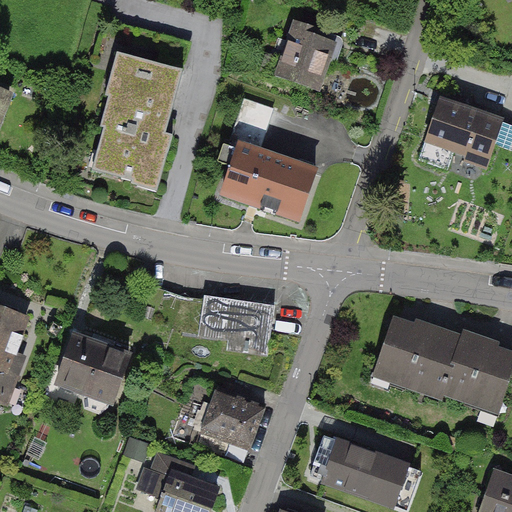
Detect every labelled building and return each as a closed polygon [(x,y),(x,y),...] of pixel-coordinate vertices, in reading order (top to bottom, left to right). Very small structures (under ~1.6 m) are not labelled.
[(274,23),(255,87),(326,109),(346,44),(274,23)] [(176,81),(111,63),(80,177),(145,194),(176,81)] [(0,90),(0,146),(19,98),(0,90)] [(234,163),(224,194),(299,219),(315,173),(259,154),(274,110),(246,100),(231,142),(226,141),(220,159),(234,163)] [(507,121),(440,102),(421,167),(488,186),(507,121)] [(268,354),(275,307),(205,297),(199,336),(246,343),(245,351),(268,354)] [(511,360),(511,344),(394,306),(372,370),(495,411),(511,360)] [(37,335),(0,321),(0,394),(13,399),(37,335)] [(72,345),(52,395),(116,421),(136,372),(72,345)] [(246,455),(262,411),(218,394),(202,439),(246,455)] [(401,511),(422,458),(311,418),(290,474),(394,511),(401,511)] [(511,511),(511,477),(490,470),(475,511),(511,511)] [(219,511),(224,500),(173,481),(161,511),(219,511)]
